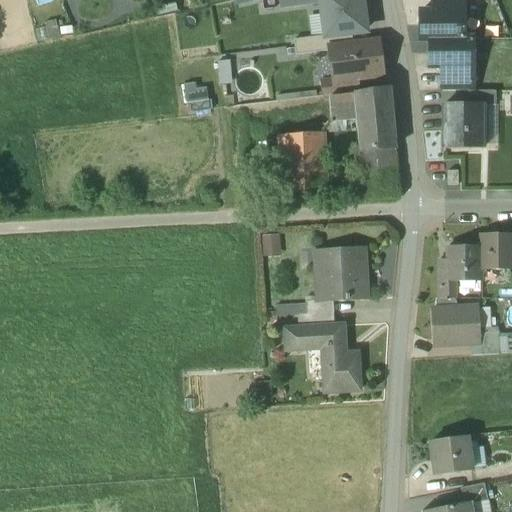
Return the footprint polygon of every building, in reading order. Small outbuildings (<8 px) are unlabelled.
[(279,0),(281,9),(316,5),(315,0),(279,0)] [(320,0),(326,37),(351,34),(367,32),(363,0),(320,0)] [(463,0),(431,0),(431,12),(463,12),(463,0)] [(431,12),(419,12),(420,41),(429,41),(429,40),(463,40),(464,39),(463,12),(431,12)] [(352,46),(351,34),(326,37),(293,42),(295,56),(329,52),(332,48),(352,46)] [(463,40),(429,40),(429,41),(429,68),(441,68),(473,68),(473,39),(464,39),(463,40)] [(352,46),(332,48),(329,52),(331,64),(334,67),(337,66),(339,80),(339,82),(355,80),(378,76),(381,72),(380,62),(377,60),(375,43),(362,45),(362,44),(352,46)] [(473,68),(441,68),(441,92),(468,92),(473,92),(473,68)] [(339,80),(322,82),(324,96),(357,92),(355,80),(339,82),(339,80)] [(184,87),(186,105),(208,103),(206,89),(196,90),(196,85),(184,87)] [(389,88),(357,92),(357,94),(328,99),(330,122),(359,119),(362,152),(374,151),(394,150),(389,88)] [(494,107),(494,92),(473,92),(468,92),(468,105),(482,105),(482,107),(494,107)] [(468,105),(444,105),(444,107),(447,107),(447,124),(444,125),(444,149),(482,149),(482,107),(482,105),(468,105)] [(315,136),(279,137),(281,186),(323,183),(320,136),(321,132),(315,132),(315,136)] [(394,150),(374,151),(376,176),(396,174),(394,150)] [(458,173),(447,174),(448,187),(458,187),(458,173)] [(396,174),(376,176),(372,181),(323,183),(281,186),(282,203),(398,197),(396,174)] [(480,248),(480,272),(511,271),(511,236),(480,236),(480,248)] [(279,240),(264,241),(265,261),(281,260),(279,240)] [(480,248),(447,248),(447,261),(439,261),(439,288),(454,288),(454,283),(480,283),(480,272),(480,248)] [(364,249),(314,252),(316,302),(315,302),(315,304),(332,303),(366,301),(364,249)] [(454,288),(439,288),(439,300),(454,300),(454,288)] [(439,300),(435,300),(435,310),(455,309),(454,300),(439,300)] [(315,302),(305,303),(305,305),(306,316),(333,315),(332,303),(315,304),(315,302)] [(305,305),(275,307),(276,318),(297,317),(306,316),(305,305)] [(435,310),(431,310),(433,347),(470,345),(479,344),(478,329),(477,308),(455,309),(435,310)] [(306,316),(297,317),(297,329),(334,327),(333,315),(306,316)] [(297,329),(282,330),(284,353),(320,351),(322,394),(359,392),(357,356),(344,357),(342,327),(334,327),(297,329)] [(497,328),(478,329),(479,344),(470,345),(471,357),(498,355),(497,328)] [(466,438),(429,442),(433,476),(470,471),(466,438)] [(483,485),(460,489),(463,505),(471,503),(471,505),(486,502),(483,485)] [(463,505),(426,511),(472,511),(471,505),(471,503),(463,505)]
